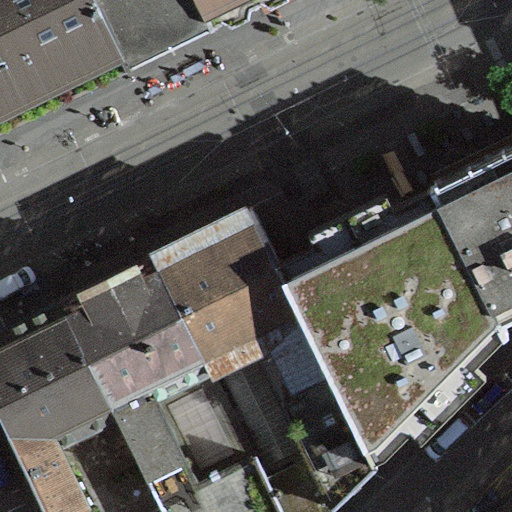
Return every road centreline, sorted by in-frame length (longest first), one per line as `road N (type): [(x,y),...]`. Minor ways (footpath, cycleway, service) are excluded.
road 1 (residential): [(0,229),(467,0)]
road 2 (residential): [(511,428),(424,511)]
